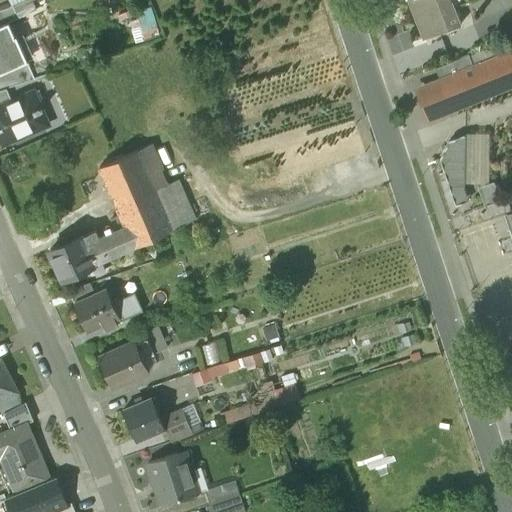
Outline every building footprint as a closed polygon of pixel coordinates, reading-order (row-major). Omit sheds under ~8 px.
[(407,0),(422,38),(460,23),(451,0),(407,0)] [(12,5),(0,10),(0,27),(8,24),(18,19),(12,5)] [(0,73),(27,62),(16,38),(15,38),(8,24),(0,27),(0,73)] [(440,78),(424,84),(420,95),(425,98),(428,105),(426,110),(436,115),(511,84),(511,49),(473,65),(440,78)] [(468,53),(435,67),(440,78),(473,65),(468,53)] [(27,62),(0,73),(0,91),(7,89),(35,80),(27,62)] [(0,91),(0,106),(12,101),(7,89),(0,91)] [(0,106),(0,136),(3,144),(47,125),(41,111),(43,110),(42,107),(31,112),(24,96),(12,101),(0,106)] [(436,163),(445,184),(455,197),(462,197),(462,138),(447,143),(436,163)] [(155,189),(137,149),(100,166),(125,225),(134,246),(172,229),(155,189)] [(178,179),(155,189),(172,229),(195,218),(178,179)] [(125,225),(98,238),(94,229),(81,235),(94,264),(134,246),(125,225)] [(81,235),(72,240),(69,235),(56,241),(58,246),(50,250),(63,279),(94,264),(81,235)] [(68,290),(74,302),(95,293),(90,282),(68,290)] [(95,293),(74,302),(86,331),(102,324),(105,330),(117,325),(115,319),(119,317),(106,288),(95,293)] [(153,354),(146,338),(135,342),(143,358),(153,354)] [(134,340),(98,356),(112,387),(148,371),(143,358),(135,342),(134,340)] [(261,350),(151,387),(154,396),(160,415),(184,406),(203,400),(198,385),(265,362),(261,350)] [(0,360),(0,359),(0,400),(17,392),(0,360)] [(267,398),(221,413),(226,426),(271,409),(268,381),(262,383),(267,398)] [(151,397),(141,401),(140,397),(135,399),(136,404),(122,410),(136,441),(164,429),(159,418),(151,397)] [(180,409),(159,418),(164,429),(185,420),(180,409)] [(185,420),(164,429),(170,443),(192,436),(185,420)] [(26,424),(0,434),(0,455),(0,456),(15,493),(49,479),(26,424)] [(197,493),(183,451),(147,463),(153,481),(155,481),(163,504),(197,493)] [(55,477),(5,498),(10,511),(53,511),(68,506),(55,477)] [(234,483),(205,493),(209,505),(238,496),(234,483)] [(238,496),(209,505),(211,511),(234,511),(243,509),(238,496)]
